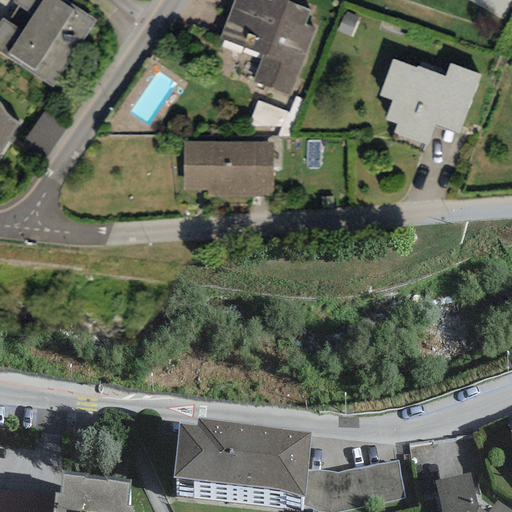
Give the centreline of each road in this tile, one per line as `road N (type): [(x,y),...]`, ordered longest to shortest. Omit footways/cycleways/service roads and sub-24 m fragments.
road 1 (residential): [(511,389),(433,420),(383,427),(0,392)]
road 2 (residential): [(21,220),(95,231),(511,203)]
road 3 (residential): [(176,0),(21,220)]
